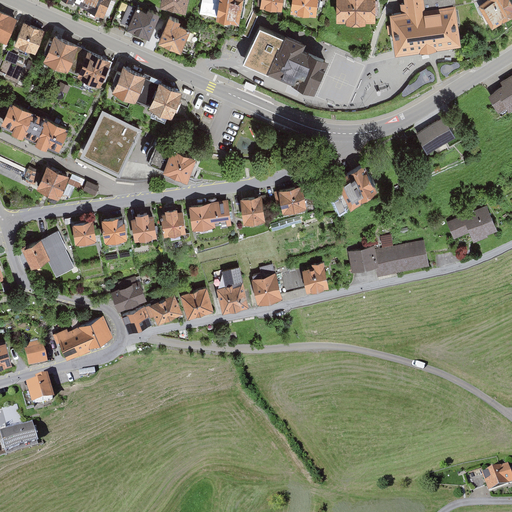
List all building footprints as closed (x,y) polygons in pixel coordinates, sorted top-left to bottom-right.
[(71,0),(103,13),(108,0),(107,0),(71,0)] [(140,8),(121,0),(117,0),(108,22),(124,29),(125,27),(147,37),(157,13),(145,8),(143,12),(140,10),(140,8)] [(186,0),(157,0),(157,4),(184,10),(186,0)] [(240,19),(242,0),(199,0),(198,13),(240,19)] [(320,8),(320,0),(292,0),(292,10),(315,13),(315,7),(320,8)] [(377,12),(377,0),(338,0),(338,16),(348,17),(348,19),(363,19),(363,18),(374,18),(374,12),(377,12)] [(389,11),(395,50),(458,41),(452,0),(404,0),(406,8),(389,11)] [(511,0),(482,0),(479,2),(492,24),(511,11),(511,0)] [(17,21),(0,13),(0,38),(7,42),(17,21)] [(178,20),(167,16),(156,43),(190,56),(199,33),(177,25),(178,20)] [(41,31),(21,22),(11,45),(31,53),(41,31)] [(260,26),(243,62),(268,73),(269,69),(313,89),(326,62),(299,50),(302,43),(286,36),(286,38),(260,26)] [(72,44),(52,35),(51,38),(48,36),(44,44),(47,45),(44,51),(65,60),(72,44)] [(82,49),(72,44),(65,60),(75,65),(82,49)] [(105,59),(82,49),(75,65),(98,76),(105,59)] [(114,78),(112,82),(169,107),(171,101),(174,103),(177,96),(175,95),(177,91),(154,80),(155,78),(147,74),(146,77),(120,65),(117,70),(115,69),(111,77),(114,78)] [(502,84),(488,93),(498,108),(506,103),(509,107),(511,104),(511,73),(500,81),(502,84)] [(7,125),(25,133),(36,109),(10,97),(1,117),(9,121),(7,125)] [(44,139),(55,144),(65,123),(36,109),(25,133),(43,142),(44,139)] [(445,114),(417,132),(428,150),(456,133),(445,114)] [(196,147),(201,135),(191,130),(186,142),(196,147)] [(193,155),(154,137),(146,156),(194,177),(197,171),(188,167),(193,155)] [(73,159),(112,177),(133,181),(154,177),(157,169),(143,163),(121,160),(82,141),(73,159)] [(24,167),(0,155),(0,164),(21,175),(20,177),(31,182),(37,170),(25,165),(24,167)] [(337,178),(331,182),(337,191),(330,194),(338,208),(346,203),(345,201),(378,182),(364,159),(336,176),(337,178)] [(66,173),(43,163),(33,185),(56,196),(66,173)] [(96,185),(84,179),(81,187),(93,192),(96,185)] [(277,201),(281,200),(284,209),(305,204),(300,185),(279,190),(279,191),(275,193),(277,201)] [(262,192),(240,196),(243,217),(265,214),(262,192)] [(229,218),(226,197),(187,203),(191,225),(229,218)] [(487,204),(447,221),(454,238),(469,231),(473,239),(497,229),(487,204)] [(174,205),(162,207),(162,211),(158,212),(161,232),(183,229),(180,209),(174,209),(174,205)] [(133,216),(128,217),(131,237),(153,233),(150,213),(145,214),(144,210),(132,212),(133,216)] [(119,215),(99,218),(104,240),(123,236),(119,215)] [(90,219),(70,222),(74,242),(94,239),(90,219)] [(64,246),(55,229),(23,246),(21,243),(18,245),(29,266),(44,258),(52,274),(71,265),(62,247),(64,246)] [(391,233),(380,235),(382,244),(393,242),(391,233)] [(424,239),(375,249),(378,264),(375,265),(377,275),(429,264),(424,239)] [(374,244),(348,250),(352,270),(375,265),(378,264),(375,249),(374,244)] [(313,266),(302,268),(306,286),(307,289),(329,284),(323,260),(312,262),(313,266)] [(264,273),(251,277),(258,301),(282,294),(281,291),(276,274),(273,262),(262,265),(264,273)] [(276,274),(281,291),(306,286),(302,268),(276,274)] [(116,287),(107,290),(113,308),(143,298),(136,279),(134,280),(132,274),(114,280),(116,287)] [(225,278),(214,280),(221,311),(248,304),(241,278),(226,282),(225,278)] [(179,293),(186,316),(211,308),(205,286),(190,290),(189,287),(185,288),(186,291),(179,293)] [(151,300),(142,304),(147,315),(150,313),(154,322),(179,311),(171,293),(152,301),(151,300)] [(128,330),(144,323),(138,306),(119,314),(122,322),(125,321),(128,330)] [(65,329),(55,333),(65,355),(88,345),(87,343),(108,334),(99,315),(65,330),(65,329)] [(3,335),(0,336),(0,358),(9,356),(3,335)] [(41,343),(22,347),(26,364),(45,359),(41,343)] [(53,396),(47,373),(35,376),(36,379),(24,382),(26,390),(20,391),(24,407),(32,405),(31,402),(53,396)] [(13,402),(0,406),(0,409),(6,428),(0,430),(0,452),(36,442),(30,422),(20,425),(13,402)] [(511,475),(508,464),(482,473),(486,486),(489,492),(511,484),(511,475)] [(481,469),(465,474),(470,491),(486,486),(482,473),(481,469)]
